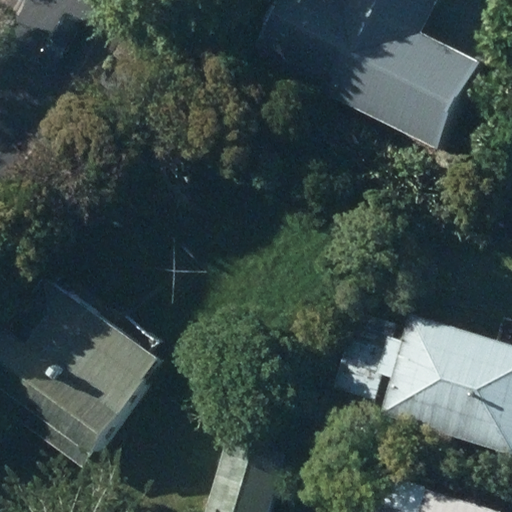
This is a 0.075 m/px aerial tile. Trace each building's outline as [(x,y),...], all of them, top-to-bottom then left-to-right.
[(296,0),(266,61),(449,152),(491,66),(435,38),(454,0),(296,0)] [(0,352),(0,400),(97,470),(176,361),(56,275),(0,352)] [(404,341),(408,329),(366,315),(342,389),(385,403),(394,375),(405,379),(393,414),(511,452),(511,343),(428,317),(419,346),(404,341)] [(242,443),(218,511),(283,511),(302,457),(271,446),(269,452),(242,443)] [(508,511),(407,480),(396,511),(508,511)]
